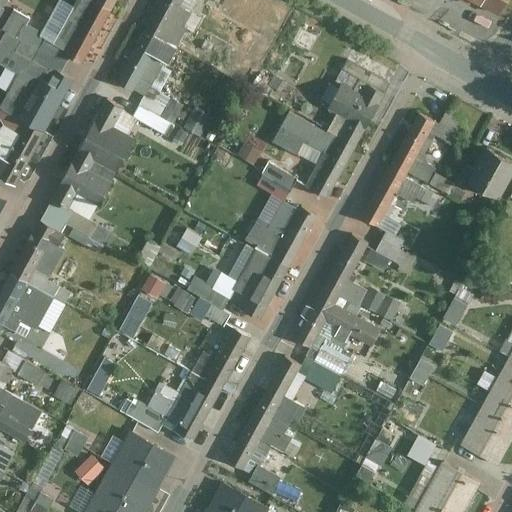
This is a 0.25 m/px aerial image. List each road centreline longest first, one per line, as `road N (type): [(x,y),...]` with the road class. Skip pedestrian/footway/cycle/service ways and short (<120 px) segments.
road 1 (residential): [(176,511),(430,49)]
road 2 (residential): [(0,248),(136,0)]
